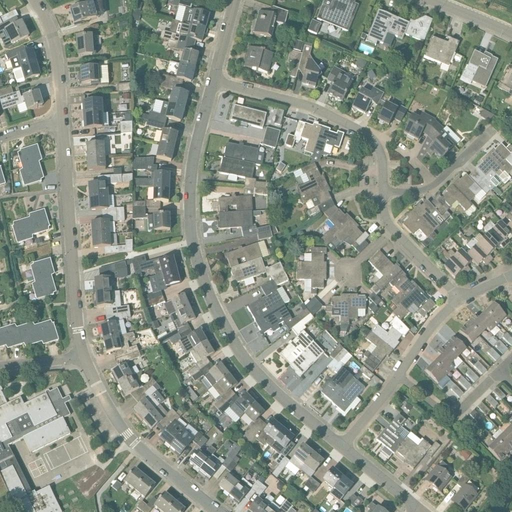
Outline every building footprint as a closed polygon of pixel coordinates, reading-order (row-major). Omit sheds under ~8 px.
[(348,32),(358,6),(354,4),(355,2),(354,2),(353,3),(344,0),(333,0),(330,8),(322,6),(317,19),(325,22),(326,20),(338,24),(336,28),(348,32)] [(140,12),(143,4),(137,2),(134,11),(140,12)] [(192,5),(179,2),(178,8),(187,10),(190,11),(192,5)] [(97,18),(93,4),(69,11),(73,25),(97,18)] [(285,26),(288,13),(272,7),(270,15),(259,12),(253,33),(272,38),(275,24),(285,26)] [(205,30),(209,16),(194,12),(190,11),(187,10),(183,24),(190,26),(205,30)] [(0,18),(0,19),(3,24),(15,18),(18,17),(15,11),(0,18)] [(133,11),(132,21),(139,23),(142,13),(133,11)] [(404,35),(405,35),(409,24),(378,12),(365,42),(376,46),(377,43),(383,45),(388,32),(396,35),(395,37),(402,40),(404,35)] [(0,25),(0,47),(2,51),(28,37),(21,23),(18,24),(15,18),(3,24),(0,25)] [(405,35),(424,43),(432,22),(425,19),(416,23),(411,21),(409,24),(405,35)] [(205,30),(190,26),(183,24),(172,21),(169,34),(162,32),(160,39),(168,42),(168,41),(193,48),(194,42),(201,44),(205,30)] [(316,35),(320,25),(312,21),(308,31),(316,35)] [(89,38),(77,39),(78,58),(90,57),(93,57),(95,56),(94,38),(92,38),(89,38)] [(447,45),(431,38),(423,58),(440,65),(442,60),(452,64),(453,60),(460,63),(461,58),(454,55),(458,44),(449,40),(447,45)] [(193,48),(168,41),(168,42),(167,48),(176,50),(176,51),(183,53),(180,65),(194,69),(198,56),(191,54),(193,48)] [(301,53),(303,43),(295,41),(292,51),(301,53)] [(304,47),(302,55),(298,69),(298,71),(304,73),(301,85),(315,88),(318,78),(321,76),(313,62),(308,61),(311,49),(312,45),(305,43),(304,47)] [(13,71),(36,64),(32,52),(26,53),(23,47),(5,56),(8,62),(9,61),(13,71)] [(269,68),(273,54),(249,48),(244,68),(257,71),(268,74),(269,68)] [(286,66),(292,67),(298,69),(302,55),(291,52),(286,66)] [(474,53),(467,69),(468,69),(466,73),(473,77),(471,82),(485,88),(498,60),(491,58),(490,59),(483,56),(483,57),(474,53)] [(363,69),(366,62),(358,59),(355,66),(363,69)] [(40,77),(36,64),(13,71),(16,84),(40,77)] [(194,69),(180,65),(176,79),(191,83),(194,69)] [(511,97),(511,67),(508,66),(497,88),(509,94),(508,95),(511,97)] [(81,85),(100,83),(100,86),(108,86),(107,68),(80,70),(80,75),(79,76),(79,82),(81,83),(81,85)] [(342,102),(351,84),(353,79),(333,69),(327,81),(333,84),(328,95),(342,102)] [(158,81),(175,85),(176,80),(160,75),(158,81)] [(173,91),(175,85),(158,81),(157,87),(173,91)] [(117,93),(132,92),(131,85),(117,85),(117,93)] [(0,91),(0,98),(13,94),(11,88),(0,91)] [(377,107),(383,94),(372,89),(369,95),(361,91),(352,108),(365,114),(370,104),(377,107)] [(169,105),(184,109),(187,95),(173,91),(169,105)] [(25,104),(27,112),(37,109),(37,108),(42,107),(38,93),(31,95),(21,98),(19,92),(13,94),(0,98),(0,102),(3,111),(25,104)] [(477,97),(474,102),(481,105),(483,99),(477,97)] [(83,104),(84,116),(102,115),(101,102),(83,104)] [(184,109),(169,105),(163,103),(160,116),(149,113),(148,116),(147,121),(165,125),(167,119),(180,123),(184,109)] [(385,104),(377,121),(388,126),(392,119),(401,123),(407,111),(398,107),(396,110),(385,104)] [(262,130),(266,115),(234,106),(230,121),(262,130)] [(489,122),(494,117),(484,112),(480,117),(489,122)] [(427,137),(435,122),(435,121),(422,114),(419,120),(412,116),(406,127),(407,128),(404,134),(417,141),(421,134),(427,137)] [(102,115),(84,117),(85,129),(102,128),(102,115)] [(164,131),(165,125),(147,121),(146,127),(162,131),(164,131)] [(443,130),(435,122),(427,137),(434,144),(426,153),(431,157),(434,154),(440,161),(454,147),(440,133),(443,130)] [(121,135),(132,135),(132,123),(120,124),(121,135)] [(322,128),(313,125),(312,127),(299,123),(294,138),(288,136),(284,147),(292,149),(295,142),(299,143),(300,140),(307,143),(304,153),(313,156),(322,128)] [(309,167),(314,164),(320,162),(321,156),(331,156),(334,148),(339,149),(344,135),(337,133),(336,135),(329,133),(330,130),(322,128),(313,156),(309,167)] [(263,140),(277,144),(280,132),(266,129),(263,140)] [(164,131),(162,131),(159,145),(174,148),(177,135),(164,131)] [(277,144),(263,140),(262,146),(275,150),(277,144)] [(86,145),(86,158),(104,157),(104,144),(86,145)] [(262,167),(263,156),(257,155),(258,151),(226,144),(223,159),(222,159),(255,166),(262,167)] [(174,148),(159,145),(156,159),(171,162),(174,148)] [(19,160),(21,169),(39,163),(36,155),(40,154),(37,146),(20,151),(22,159),(19,160)] [(487,155),(510,179),(508,176),(509,175),(511,171),(511,168),(511,167),(511,166),(511,148),(510,146),(508,147),(504,151),(500,146),(495,151),(493,149),(487,155)] [(504,185),(510,179),(487,155),(480,162),(482,163),(476,169),(485,178),(481,182),(489,191),(490,191),(494,187),(496,189),(501,183),(504,185)] [(104,157),(86,158),(87,171),(105,170),(104,157)] [(255,166),(222,159),(219,174),(245,179),(244,189),(268,190),(269,184),(255,183),(256,181),(251,181),(254,166),(255,166)] [(39,163),(21,169),(24,177),(21,178),(24,188),(41,183),(38,173),(41,172),(39,163)] [(281,174),(285,167),(280,164),(276,170),(281,174)] [(314,164),(309,167),(300,171),(303,176),(305,175),(309,183),(296,189),(297,192),(299,196),(300,197),(326,184),(323,176),(320,177),(314,164)] [(150,181),(132,180),(132,184),(132,188),(153,188),(169,189),(169,175),(156,174),(157,167),(153,166),(145,165),(132,165),(132,171),(145,171),(151,174),(150,181)] [(485,195),(489,191),(481,182),(477,186),(466,175),(460,181),(458,179),(452,186),(472,206),(473,206),(469,203),(481,191),(485,195)] [(98,185),(88,185),(89,198),(107,197),(106,186),(132,184),(132,180),(132,176),(121,176),(113,177),(98,178),(98,185)] [(316,199),(320,206),(317,207),(321,216),(324,214),(334,206),(328,193),(330,192),(326,184),(300,197),(304,205),(316,199)] [(434,201),(446,213),(456,203),(466,213),(472,206),(452,186),(445,192),(447,193),(442,199),(439,196),(434,201)] [(168,203),(169,189),(153,188),(153,202),(145,202),(145,203),(132,203),(132,209),(145,209),(160,209),(160,203),(168,203)] [(268,196),(268,190),(244,189),(244,198),(218,200),(219,215),(218,215),(228,214),(227,207),(236,207),(236,214),(251,213),(252,213),(251,198),(254,198),(254,195),(268,196)] [(102,217),(116,216),(116,209),(108,210),(107,197),(89,198),(90,211),(102,210),(102,217)] [(442,217),(446,213),(434,201),(430,205),(427,202),(421,208),(419,206),(413,212),(433,233),(439,227),(433,221),(439,215),(442,217)] [(501,207),(509,215),(511,211),(511,209),(505,203),(501,207)] [(344,217),(334,206),(324,214),(330,220),(328,221),(334,227),(320,241),(327,247),(330,244),(335,239),(352,221),(346,215),(344,217)] [(477,211),(472,206),(466,213),(470,217),(477,211)] [(148,232),(170,231),(169,216),(145,217),(145,209),(132,209),(132,221),(147,221),(148,232)] [(38,216),(30,219),(35,236),(45,232),(44,229),(50,228),(44,211),(37,213),(38,216)] [(412,237),(419,231),(427,239),(429,237),(433,242),(437,238),(433,233),(413,212),(406,218),(408,220),(402,226),(412,237)] [(252,228),(251,218),(251,213),(236,214),(228,214),(218,215),(219,230),(240,229),(252,228)] [(109,223),(117,222),(116,216),(102,217),(103,223),(91,223),(92,236),(110,235),(109,223)] [(14,227),(13,228),(14,228),(19,245),(29,241),(28,238),(35,236),(30,219),(22,221),(23,225),(14,227)] [(335,239),(330,244),(335,249),(340,244),(341,245),(348,238),(354,244),(351,246),(356,251),(370,237),(366,232),(363,235),(357,229),(358,228),(352,221),(335,239)] [(490,223),(487,226),(506,246),(510,243),(506,240),(511,235),(506,229),(506,228),(501,223),(495,228),(490,223)] [(503,249),(506,246),(487,226),(483,229),(488,235),(483,240),(494,251),(500,246),(503,249)] [(242,239),(257,236),(271,233),(270,227),(256,230),(256,228),(252,228),(240,229),(242,239)] [(257,236),(258,242),(272,239),(271,233),(257,236)] [(92,236),(93,249),(104,248),(105,255),(126,253),(126,254),(132,252),(132,246),(125,247),(110,248),(110,235),(92,236)] [(494,251),(483,240),(478,245),(474,240),(473,239),(472,241),(469,243),(489,263),(492,260),(489,256),(494,251)] [(486,266),(489,263),(469,243),(466,246),(471,252),(466,256),(466,257),(472,262),(472,263),(477,268),(482,263),(486,266)] [(335,249),(330,244),(327,247),(332,252),(335,249)] [(261,260),(262,259),(257,245),(226,255),(231,270),(261,260)] [(276,254),(273,249),(267,251),(269,257),(276,254)] [(301,272),(326,273),(326,264),(324,264),(324,255),(317,255),(317,249),(311,249),(311,264),(297,264),(297,272),(301,272)] [(376,297),(389,284),(402,272),(395,265),(393,267),(378,251),(368,262),(383,278),(374,286),(369,291),(376,297)] [(466,257),(466,256),(461,251),(456,256),(450,251),(447,254),(467,274),(470,271),(467,268),(472,263),(472,262),(466,257)] [(467,274),(447,254),(443,257),(449,263),(443,268),(454,279),(460,274),(463,277),(467,274)] [(155,277),(176,271),(172,259),(160,262),(160,259),(146,263),(144,257),(131,261),(136,279),(142,278),(141,273),(154,270),(155,277)] [(34,282),(52,277),(49,269),(52,268),(50,259),(33,264),(35,272),(32,273),(34,282)] [(261,260),(231,270),(230,270),(235,285),(266,274),(267,278),(270,277),(273,282),(286,276),(280,264),(268,269),(267,268),(264,269),(261,260)] [(126,269),(126,267),(125,263),(110,267),(111,273),(126,269)] [(141,298),(143,304),(162,297),(161,292),(167,290),(166,287),(179,284),(176,271),(155,277),(148,278),(152,294),(141,298)] [(301,272),(297,272),(297,281),(311,281),(311,293),(311,296),(316,296),(316,290),(323,290),(323,281),(326,281),(326,273),(301,272)] [(402,272),(389,284),(394,289),(399,294),(393,300),(391,303),(397,309),(400,306),(400,305),(418,288),(412,282),(410,284),(404,278),(406,276),(402,272)] [(259,288),(265,298),(276,291),(277,291),(275,288),(288,281),(286,276),(273,282),(259,288)] [(54,286),(52,277),(34,282),(36,290),(33,291),(36,300),(53,296),(51,287),(54,286)] [(110,293),(109,279),(103,280),(94,280),(95,294),(110,293)] [(393,312),(392,314),(395,318),(399,322),(408,313),(406,312),(413,305),(419,311),(417,313),(423,319),(435,306),(430,301),(428,302),(422,296),(424,295),(418,288),(400,305),(400,306),(397,309),(396,310),(393,312)] [(265,298),(247,308),(255,321),(284,305),(276,291),(265,298)] [(121,308),(119,293),(110,293),(95,294),(96,309),(104,308),(105,317),(112,316),(130,313),(129,307),(121,308)] [(315,316),(325,307),(315,296),(305,306),(315,316)] [(340,325),(340,333),(346,334),(349,325),(349,320),(349,296),(340,296),(340,298),(331,298),(331,308),(325,308),(325,313),(332,313),(332,311),(340,311),(340,325)] [(349,320),(357,320),(357,311),(366,311),(366,298),(357,298),(357,296),(349,296),(349,320)] [(143,304),(144,310),(164,303),(162,297),(143,304)] [(170,317),(188,308),(183,297),(163,305),(168,317),(170,316),(170,317)] [(378,309),(373,304),(368,309),(373,314),(378,309)] [(284,305),(254,322),(262,335),(271,330),(273,333),(280,329),(278,326),(283,323),(291,318),(283,305),(284,305)] [(494,305),(486,312),(498,325),(506,317),(494,305)] [(167,326),(171,333),(156,341),(155,341),(157,345),(159,344),(159,345),(169,340),(182,334),(190,330),(187,323),(194,320),(188,308),(170,317),(170,318),(172,324),(167,326)] [(291,330),(299,324),(310,315),(308,313),(306,310),(303,313),(295,319),(292,321),(291,318),(283,323),(289,332),(291,330)] [(491,332),(498,325),(486,312),(478,320),(487,329),(491,332)] [(130,313),(112,316),(105,317),(107,325),(100,327),(103,341),(118,337),(124,336),(121,322),(123,321),(123,320),(130,319),(130,313)] [(312,317),(312,318),(310,315),(291,330),(297,337),(279,355),(290,366),(289,367),(290,367),(314,343),(303,332),(306,329),(304,327),(314,320),(312,317)] [(475,316),(467,324),(479,337),(486,329),(490,333),(491,332),(487,329),(478,320),(475,316)] [(399,344),(397,342),(402,336),(404,337),(409,331),(399,322),(395,318),(389,326),(392,328),(387,334),(384,331),(377,326),(371,332),(394,351),(399,344)] [(22,327),(17,328),(22,345),(31,343),(32,346),(40,343),(35,326),(28,328),(26,323),(27,321),(22,319),(21,322),(22,327)] [(152,325),(157,334),(166,328),(161,320),(152,325)] [(35,326),(40,343),(49,341),(50,344),(58,341),(53,324),(46,326),(45,323),(35,326)] [(479,337),(467,324),(459,332),(471,345),(479,337)] [(22,345),(17,328),(10,330),(9,327),(0,329),(0,333),(4,347),(13,345),(14,348),(22,345)] [(355,327),(348,335),(351,338),(358,330),(355,327)] [(366,339),(371,333),(364,328),(360,334),(366,339)] [(182,334),(169,340),(177,353),(183,350),(185,349),(188,354),(190,353),(206,343),(199,332),(193,336),(190,330),(182,334)] [(371,332),(371,333),(366,339),(372,344),(366,351),(367,351),(363,356),(366,359),(363,364),(364,365),(362,367),(371,375),(377,367),(386,356),(388,358),(394,351),(371,332)] [(118,337),(103,341),(106,354),(112,353),(115,361),(123,358),(138,352),(136,347),(129,349),(127,343),(135,341),(134,335),(133,336),(133,334),(126,335),(124,336),(118,337)] [(511,347),(511,346),(511,339),(507,334),(502,338),(511,347)] [(445,346),(457,358),(465,350),(453,338),(445,346)] [(503,355),(508,350),(499,342),(495,346),(503,355)] [(188,373),(191,378),(210,364),(206,359),(213,354),(206,343),(190,353),(196,364),(195,365),(196,367),(188,373)] [(314,343),(290,367),(301,378),(324,354),(313,343),(314,343)] [(329,356),(334,360),(343,350),(339,346),(329,356)] [(445,346),(437,354),(441,357),(453,370),(454,369),(450,365),(457,358),(445,346)] [(496,362),(500,358),(491,349),(487,353),(496,362)] [(343,350),(334,360),(327,368),(333,373),(334,373),(336,374),(321,394),(332,403),(332,404),(354,378),(342,369),(344,367),(339,363),(347,354),(343,350)] [(123,358),(115,361),(117,369),(112,372),(118,385),(139,374),(135,367),(128,371),(125,365),(129,364),(128,362),(140,358),(138,352),(123,358)] [(433,365),(445,377),(453,370),(449,366),(441,357),(433,365)] [(482,376),(486,372),(478,362),(473,367),(482,376)] [(191,378),(184,383),(188,387),(203,377),(204,378),(212,388),(228,376),(220,366),(214,371),(210,364),(191,378)] [(445,377),(433,365),(425,372),(438,385),(442,389),(449,381),(445,377)] [(371,375),(362,367),(359,372),(370,381),(373,376),(371,375)] [(474,384),(478,379),(470,370),(465,375),(474,384)] [(152,388),(156,384),(152,380),(143,388),(142,387),(139,383),(142,373),(142,372),(139,374),(118,385),(125,397),(138,390),(142,396),(152,388)] [(229,400),(234,396),(230,391),(236,386),(228,376),(212,388),(221,400),(213,407),(217,411),(229,400)] [(354,378),(332,404),(344,414),(365,389),(353,379),(354,378)] [(467,391),(471,387),(462,378),(458,382),(467,391)] [(142,396),(142,397),(141,398),(145,402),(151,397),(156,392),(159,390),(155,385),(156,385),(156,384),(152,388),(142,396)] [(459,399),(463,394),(454,385),(450,390),(459,399)] [(191,387),(186,390),(194,402),(199,398),(191,387)] [(501,402),(505,397),(497,388),(492,393),(501,402)] [(8,446),(23,439),(30,454),(70,434),(63,419),(70,416),(57,389),(24,406),(20,398),(0,408),(0,473),(4,472),(0,464),(0,454),(6,452),(9,460),(13,458),(8,446)] [(229,400),(217,411),(219,412),(221,415),(221,416),(229,409),(239,420),(244,415),(254,405),(245,396),(239,401),(234,396),(229,400)] [(493,409),(497,405),(489,396),(484,400),(493,409)] [(139,406),(134,411),(142,421),(153,411),(159,406),(151,397),(145,402),(139,406)] [(485,416),(490,412),(481,404),(477,408),(485,416)] [(249,430),(243,437),(247,441),(258,429),(262,424),(257,420),(263,414),(254,405),(244,415),(253,423),(248,429),(249,430)] [(153,411),(142,421),(151,431),(162,421),(161,421),(167,415),(159,406),(153,411)] [(178,411),(175,415),(165,425),(169,429),(160,439),(170,448),(184,430),(185,430),(177,422),(180,419),(179,418),(182,415),(178,411)] [(161,421),(162,421),(165,425),(175,415),(171,411),(167,415),(161,421)] [(478,424),(482,420),(474,411),(469,415),(478,424)] [(393,455),(395,452),(410,434),(401,427),(405,421),(398,416),(386,431),(387,432),(379,443),(393,455)] [(470,432),(474,428),(466,419),(461,423),(470,432)] [(274,442),(283,431),(273,422),(268,429),(262,424),(258,429),(247,441),(244,445),(249,449),(256,441),(263,447),(265,445),(269,448),(271,446),(274,442)] [(511,427),(503,434),(511,442),(511,427),(508,423),(507,424),(511,427)] [(212,443),(221,434),(215,428),(206,436),(212,443)] [(194,438),(184,430),(170,448),(180,456),(189,445),(188,445),(191,442),(196,446),(202,438),(197,434),(194,438)] [(293,439),(283,431),(274,442),(271,446),(275,449),(278,445),(284,450),(293,439)] [(410,434),(395,452),(410,464),(408,466),(413,470),(426,455),(430,458),(440,447),(435,443),(431,448),(423,441),(421,443),(410,434)] [(496,442),(508,454),(511,450),(511,442),(503,434),(496,442)] [(207,442),(202,438),(196,446),(201,450),(207,442)] [(508,454),(496,442),(488,450),(500,462),(508,454)] [(302,446),(289,462),(289,463),(299,471),(312,454),(302,446)] [(189,464),(199,472),(212,456),(216,452),(210,447),(202,456),(198,452),(189,464)] [(472,456),(465,450),(460,456),(467,462),(472,456)] [(225,470),(232,462),(238,455),(237,454),(235,453),(234,452),(233,451),(224,462),(219,459),(217,461),(212,456),(199,472),(209,480),(221,466),(225,470)] [(39,511),(32,496),(13,458),(9,460),(6,452),(0,454),(0,464),(4,472),(0,473),(0,479),(8,496),(16,511),(39,511)] [(312,454),(299,471),(309,479),(310,479),(314,474),(314,473),(322,463),(312,454)] [(274,463),(279,467),(285,459),(280,455),(274,463)] [(289,463),(289,462),(285,459),(279,467),(283,470),(285,468),(289,463)] [(230,474),(230,473),(236,465),(232,462),(225,470),(230,474)] [(441,463),(438,468),(436,467),(429,476),(434,480),(430,485),(439,493),(451,479),(446,474),(448,472),(448,468),(441,463)] [(283,470),(279,467),(271,475),(276,479),(283,470)] [(124,482),(134,491),(144,478),(134,470),(124,482)] [(323,481),(333,489),(342,478),(332,470),(323,481)] [(230,473),(230,474),(219,488),(229,496),(240,481),(230,473)] [(463,511),(477,496),(465,486),(469,480),(463,476),(456,485),(461,490),(451,502),(463,511)] [(257,481),(262,485),(265,481),(261,477),(257,481)] [(144,478),(134,491),(144,499),(155,487),(144,478)] [(342,478),(333,489),(329,495),(339,503),(352,487),(342,478)] [(0,499),(8,496),(0,479),(0,499)] [(261,485),(262,485),(257,481),(252,487),(242,479),(240,481),(229,496),(239,504),(244,498),(248,501),(255,494),(261,485)] [(306,488),(308,490),(315,482),(310,479),(309,479),(303,486),(306,488)] [(116,492),(121,486),(116,482),(112,488),(116,492)] [(283,486),(278,482),(275,487),(280,491),(283,486)] [(319,486),(315,482),(308,490),(313,494),(319,486)] [(261,485),(255,494),(259,497),(266,489),(261,485)] [(57,493),(63,510),(79,504),(74,487),(57,493)] [(60,511),(49,488),(32,496),(39,511),(60,511)] [(159,511),(166,511),(174,503),(164,494),(154,507),(159,511)] [(248,511),(264,511),(272,503),(271,503),(274,501),(268,496),(262,504),(257,500),(248,511)] [(346,502),(351,506),(356,499),(352,496),(346,502)] [(351,506),(355,510),(362,502),(358,498),(356,499),(351,506)] [(140,511),(141,511),(146,506),(141,502),(136,508),(140,511)] [(288,511),(291,509),(292,508),(285,502),(279,510),(272,503),(264,511),(288,511)] [(174,503),(166,511),(183,511),(185,511),(174,503)]
